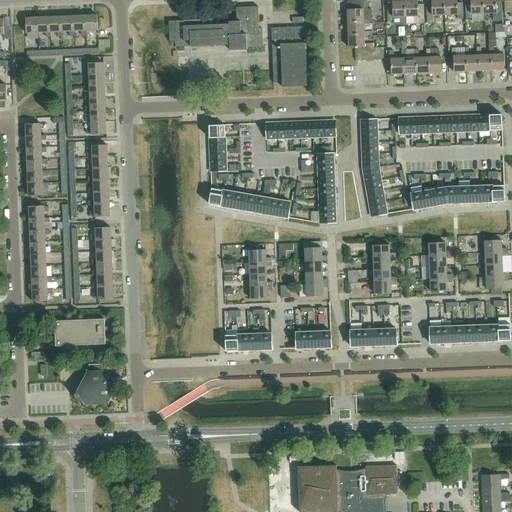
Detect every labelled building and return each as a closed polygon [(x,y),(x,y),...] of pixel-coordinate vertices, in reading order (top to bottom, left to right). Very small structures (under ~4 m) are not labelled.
[(432,15),(445,15),(444,0),(442,0),(432,0),(432,4),(426,4),(427,21),(433,20),(432,15)] [(444,0),(445,15),(458,14),(458,19),(463,19),(463,3),(457,3),(456,0),(444,0)] [(484,13),(483,0),(470,0),(471,3),(466,3),(466,19),(472,19),(472,14),(484,13)] [(496,0),(483,0),(484,13),(493,13),(493,21),(503,21),(502,1),(496,1),(496,0)] [(352,10),(347,10),(348,23),(364,22),(364,24),(372,24),(372,19),(363,20),(363,10),(367,10),(367,1),(352,1),(352,10)] [(418,1),(405,2),(406,16),(406,24),(425,23),(424,5),(418,5),(418,1)] [(393,6),(387,7),(387,22),(393,22),(394,25),(406,24),(406,16),(405,2),(393,2),(393,6)] [(247,47),(263,46),(262,29),(260,29),(258,7),(236,8),(237,22),(229,22),(229,25),(223,25),(224,42),(229,42),(230,50),(247,49),(247,47)] [(98,15),(85,16),(86,31),(98,30),(98,15)] [(73,16),(62,17),(62,32),(69,32),(69,36),(74,36),(74,31),(73,16)] [(86,36),(86,31),(85,16),(73,16),(74,31),(80,31),(80,36),(86,36)] [(50,17),(38,18),(38,33),(45,33),(45,37),(51,37),(50,32),(50,17)] [(62,32),(62,17),(50,17),(50,32),(57,32),(57,37),(62,37),(62,32)] [(39,38),(38,33),(38,18),(26,18),(26,23),(18,23),(18,33),(26,33),(27,33),(27,39),(39,38)] [(0,19),(0,34),(4,34),(4,39),(10,38),(10,27),(4,28),(4,19),(0,19)] [(224,44),(224,42),(223,25),(212,26),(212,20),(191,21),(168,22),(169,42),(175,41),(176,47),(191,47),(191,46),(224,44)] [(348,23),(348,35),(364,34),(364,37),(372,36),(372,32),(364,32),(364,24),(364,22),(348,23)] [(304,44),(304,31),(304,27),(271,28),(273,83),(282,83),(282,88),(308,87),(306,44),(304,44)] [(508,57),(504,57),(504,54),(494,55),(494,47),(496,47),(495,33),(489,33),(490,55),(491,55),(492,70),(504,70),(504,68),(508,68),(508,57)] [(355,50),(361,49),(367,49),(372,49),(373,49),(373,44),(364,45),(364,37),(364,34),(348,35),(349,48),(355,48),(355,50)] [(105,40),(99,40),(99,48),(99,53),(105,52),(105,51),(110,51),(110,48),(110,40),(105,40)] [(479,55),(479,71),(492,70),(491,55),(490,55),(482,55),(482,47),(476,47),(477,55),(479,55)] [(466,55),(465,55),(457,56),(457,48),(452,49),(452,57),(453,57),(454,72),(467,71),(466,55)] [(464,48),(465,55),(466,55),(467,71),(479,71),(479,55),(477,55),(469,56),(469,48),(464,48)] [(429,57),(427,58),(419,58),(419,50),(414,50),(414,58),(416,58),(417,74),(430,73),(429,57)] [(429,57),(430,73),(442,73),(441,57),(431,57),(431,50),(427,50),(427,58),(429,57)] [(404,59),(402,59),(394,59),(394,51),(389,51),(390,60),(391,60),(392,75),(404,74),(404,59)] [(416,58),(414,58),(407,59),(406,51),(402,51),(402,59),(404,59),(404,74),(417,74),(416,58)] [(6,61),(0,61),(0,66),(6,67),(6,71),(12,71),(11,61),(6,61)] [(89,75),(104,75),(104,63),(89,63),(89,75)] [(105,87),(104,75),(89,75),(90,87),(105,87)] [(90,99),(105,99),(105,87),(90,87),(90,94),(85,94),(86,99),(90,99)] [(106,110),(105,99),(90,99),(90,106),(86,106),(86,111),(91,111),(106,110)] [(106,110),(91,111),(91,118),(86,118),(86,123),(91,123),(106,123),(106,110)] [(490,115),(479,116),(479,131),(491,131),(490,115)] [(502,115),(490,115),(491,131),(503,131),(502,115)] [(456,116),(445,117),(445,133),(457,132),(456,116)] [(467,116),(456,116),(457,132),(468,132),(467,116)] [(479,116),(467,116),(468,132),(479,131),(479,116)] [(65,117),(64,117),(53,118),(53,123),(59,123),(59,135),(65,135),(65,117)] [(433,117),(422,118),(422,134),(434,133),(433,117)] [(445,117),(433,117),(434,133),(445,133),(445,117)] [(410,118),(399,119),(399,134),(411,134),(410,118)] [(422,118),(410,118),(411,134),(422,134),(422,118)] [(377,119),(361,120),(362,132),(378,131),(377,119)] [(324,121),(313,122),(313,138),(325,137),(324,121)] [(336,121),(324,121),(325,137),(336,137),(336,121)] [(301,122),(290,123),(290,139),(302,138),(301,122)] [(313,122),(301,122),(302,138),(313,138),(313,122)] [(106,123),(91,123),(91,129),(87,129),(87,135),(92,134),(92,135),(107,134),(106,123)] [(278,123),(267,124),(267,139),(279,139),(278,123)] [(290,123),(278,123),(279,139),(290,139),(290,123)] [(26,137),(41,136),(41,124),(26,124),(26,137)] [(225,125),(209,126),(210,138),(226,137),(225,125)] [(378,131),(362,132),(362,143),(378,143),(378,131)] [(41,136),(26,137),(27,148),(42,148),(42,141),(46,141),(46,136),(41,136)] [(226,137),(210,138),(210,149),(226,148),(226,137)] [(378,143),(362,143),(363,155),(379,154),(378,143)] [(93,158),(108,157),(107,145),(92,146),(92,153),(88,153),(88,158),(93,158)] [(42,148),(27,148),(27,160),(42,160),(42,153),(47,153),(46,148),(42,148)] [(226,148),(210,149),(211,160),(227,160),(226,148)] [(333,154),(318,154),(318,166),(334,166),(333,154)] [(379,154),(363,155),(363,166),(363,169),(379,167),(379,154)] [(108,157),(93,158),(93,164),(88,165),(88,170),(93,170),(108,169),(108,157)] [(47,159),(42,160),(27,160),(28,172),(43,171),(42,165),(47,165),(47,159)] [(227,160),(211,160),(211,172),(212,172),(216,172),(227,171),(227,160)] [(334,166),(318,166),(318,178),(334,177),(334,166)] [(379,167),(363,169),(364,172),(366,183),(381,180),(379,167)] [(108,169),(93,170),(93,176),(88,177),(88,182),(94,182),(109,181),(108,169)] [(43,171),(28,172),(28,184),(43,183),(43,177),(48,177),(47,171),(43,171)] [(334,177),(318,178),(319,189),(335,188),(334,177)] [(381,180),(366,183),(368,194),(383,191),(381,180)] [(109,181),(94,182),(94,188),(89,188),(89,193),(94,193),(109,193),(109,181)] [(48,183),(43,183),(28,184),(29,196),(44,195),(43,188),(48,188),(48,183)] [(493,186),(481,187),(482,203),(493,202),(493,186)] [(505,186),(493,186),(493,202),(505,202),(505,186)] [(470,187),(459,188),(459,203),(471,203),(470,187)] [(481,187),(470,187),(471,203),(482,203),(481,187)] [(335,188),(319,189),(319,200),(335,200),(335,188)] [(446,188),(434,190),(437,206),(448,204),(446,188)] [(459,188),(446,188),(448,204),(459,203),(459,188)] [(212,189),(209,204),(221,206),(223,191),(212,189)] [(434,190),(423,192),(425,208),(437,206),(434,190)] [(223,191),(221,206),(232,208),(235,193),(223,191)] [(383,191),(368,194),(370,205),(385,203),(383,191)] [(423,192),(411,194),(414,210),(425,208),(423,192)] [(110,204),(109,193),(94,193),(94,200),(90,200),(90,205),(95,205),(110,204)] [(235,193),(232,208),(243,210),(246,195),(235,193)] [(246,195),(243,210),(254,212),(257,197),(246,195)] [(257,197),(254,212),(266,214),(268,199),(257,197)] [(268,199),(266,214),(277,216),(280,200),(268,199)] [(280,200),(277,216),(289,218),(291,203),(280,200)] [(335,200),(319,200),(320,212),(336,211),(335,200)] [(385,203),(370,205),(372,217),(387,214),(385,203)] [(95,205),(95,212),(90,212),(91,218),(110,217),(110,204),(95,205)] [(43,207),(43,206),(29,207),(30,219),(44,218),(44,212),(49,212),(49,206),(43,207)] [(336,211),(320,212),(320,224),(336,223),(336,211)] [(44,218),(30,219),(30,231),(45,230),(45,224),(49,223),(49,218),(44,218)] [(82,234),(81,225),(77,225),(77,228),(72,229),(72,241),(78,241),(78,235),(82,234)] [(91,240),(96,240),(111,239),(111,227),(96,228),(96,235),(91,235),(91,240)] [(45,230),(30,231),(31,242),(45,242),(45,235),(50,235),(50,230),(45,230)] [(484,241),(484,254),(507,253),(507,249),(501,249),(501,241),(499,241),(499,237),(486,237),(486,241),(484,241)] [(112,251),(111,239),(96,240),(97,252),(112,251)] [(45,242),(31,242),(31,254),(46,254),(45,242)] [(429,256),(451,255),(451,251),(445,252),(445,243),(428,244),(429,256)] [(373,258),(395,258),(395,254),(389,254),(389,245),(372,246),(373,258)] [(305,261),(327,260),(327,256),(321,256),(321,248),(304,248),(305,261)] [(249,263),(271,262),(271,258),(266,259),(265,250),(248,251),(249,263)] [(112,263),(112,251),(97,252),(97,258),(92,259),(92,264),(97,264),(112,263)] [(484,254),(485,266),(502,265),(501,257),(507,257),(507,253),(484,254)] [(46,254),(31,254),(32,266),(46,266),(46,254)] [(429,268),(446,267),(446,259),(451,259),(451,255),(429,256),(429,268)] [(395,258),(373,258),(373,270),(390,270),(390,262),(395,261),(395,258)] [(305,273),(322,273),(322,264),(327,264),(327,260),(305,261),(305,273)] [(271,262),(249,263),(249,275),(266,275),(266,266),(271,266),(271,262)] [(113,275),(112,263),(97,264),(97,270),(93,270),(93,276),(97,276),(113,275)] [(485,266),(485,278),(508,277),(508,273),(502,273),(502,265),(485,266)] [(46,266),(32,266),(32,278),(47,277),(46,266)] [(446,267),(429,268),(430,280),(452,279),(452,275),(446,276),(446,267)] [(390,270),(373,270),(374,283),(396,282),(396,278),(390,278),(390,270)] [(329,280),(322,280),(322,273),(305,273),(306,285),(329,284),(329,280)] [(113,287),(113,275),(97,276),(98,282),(93,282),(93,288),(98,287),(113,287)] [(266,275),(249,275),(250,288),(272,287),(272,283),(267,283),(266,275)] [(52,277),(47,277),(32,278),(33,290),(47,289),(47,282),(52,282),(52,277)] [(486,290),(491,290),(491,295),(501,294),(501,290),(503,290),(503,281),(508,281),(508,277),(485,278),(486,290)] [(452,279),(430,280),(430,292),(447,292),(446,283),(452,283),(452,279)] [(396,282),(374,283),(374,295),(391,294),(391,286),(396,285),(396,282)] [(329,284),(306,285),(306,298),(323,297),(323,288),(329,288),(329,284)] [(280,287),(281,299),(291,298),(290,286),(280,287)] [(114,299),(113,287),(98,287),(98,294),(94,294),(94,299),(98,299),(98,300),(114,299)] [(272,287),(250,288),(250,300),(267,299),(267,290),(272,290),(272,287)] [(33,302),(48,301),(48,294),(51,294),(51,289),(47,289),(33,290),(33,302)] [(106,344),(105,331),(105,327),(105,319),(55,321),(56,346),(106,344)] [(499,325),(487,326),(488,341),(499,341),(499,325)] [(510,325),(499,325),(499,341),(511,341),(510,325)] [(464,326),(453,327),(454,343),(465,342),(464,326)] [(476,326),(464,326),(465,342),(476,342),(476,326)] [(487,326),(476,326),(476,342),(488,341),(487,326)] [(442,327),(430,328),(430,344),(442,343),(442,327)] [(453,327),(442,327),(442,343),(454,343),(453,327)] [(385,329),(374,330),(374,346),(386,345),(385,329)] [(397,329),(385,329),(386,345),(398,345),(397,329)] [(362,330),(350,331),(351,347),(363,346),(362,330)] [(374,330),(362,330),(363,346),(374,346),(374,330)] [(331,331),(319,332),(320,348),(332,347),(331,331)] [(308,332),(296,333),(297,349),(309,348),(308,332)] [(319,332),(308,332),(309,348),(320,348),(319,332)] [(260,334),(249,335),(249,350),(261,350),(260,334)] [(272,334),(260,334),(261,350),(273,350),(272,334)] [(237,335),(226,335),(226,351),(238,351),(237,335)] [(249,335),(237,335),(238,351),(249,350),(249,335)] [(87,372),(75,395),(82,405),(107,404),(108,405),(109,405),(109,403),(117,387),(115,383),(111,377),(107,371),(109,366),(107,364),(89,365),(89,371),(88,370),(87,371),(87,372)] [(405,452),(395,452),(395,460),(405,460),(405,452)] [(299,467),(298,467),(299,511),(322,511),(323,511),(338,511),(340,511),(342,511),(343,511),(384,511),(384,510),(384,509),(384,506),(384,503),(384,502),(384,500),(385,497),(385,495),(391,495),(391,494),(398,494),(397,490),(398,490),(397,478),(397,465),(366,466),(366,470),(364,471),(361,471),(359,472),(358,472),(356,472),(354,473),(351,473),(350,473),(347,473),(345,473),(344,473),(341,472),(339,472),(337,471),(337,465),(299,467)] [(482,488),(500,488),(500,479),(509,479),(509,474),(482,475),(482,488)] [(483,498),(510,497),(510,493),(500,493),(500,488),(482,488),(483,498)] [(483,510),(501,509),(501,502),(510,501),(510,497),(483,498),(483,510)]
